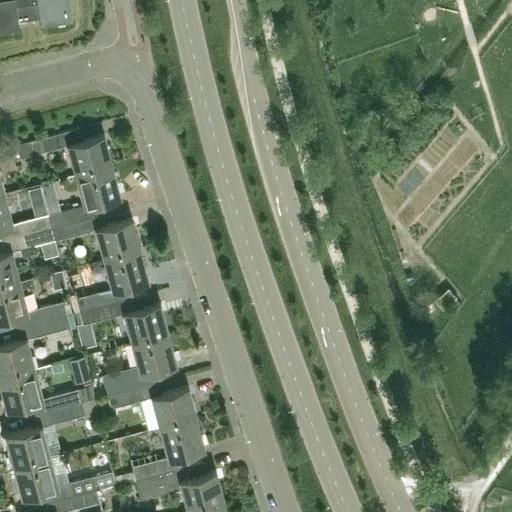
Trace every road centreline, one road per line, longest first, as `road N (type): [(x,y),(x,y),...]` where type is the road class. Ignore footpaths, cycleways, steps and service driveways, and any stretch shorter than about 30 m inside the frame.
road 1 (secondary): [(181,0),(233,202),(348,511)]
road 2 (secondary): [(400,511),(281,197),(235,0)]
road 3 (residential): [(286,511),(157,152),(134,58)]
road 4 (residential): [(0,92),(134,58)]
